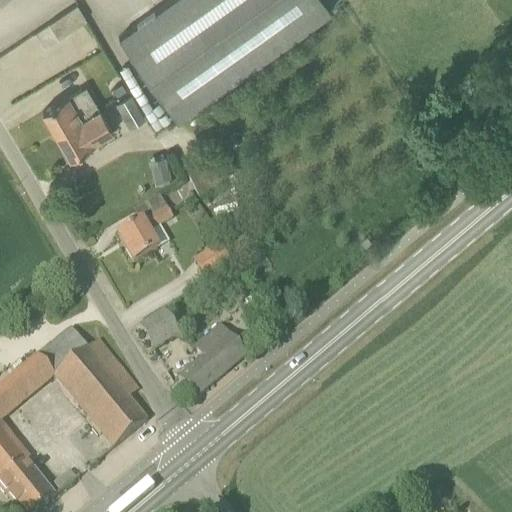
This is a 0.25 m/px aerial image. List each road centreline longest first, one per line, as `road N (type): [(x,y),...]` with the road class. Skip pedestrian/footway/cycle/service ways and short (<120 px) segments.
road 1 (primary): [(189,465),(511,192)]
road 2 (unclassified): [(189,465),(180,435),(0,135)]
